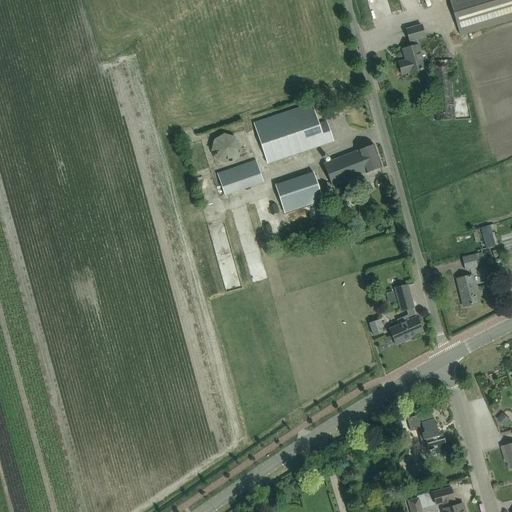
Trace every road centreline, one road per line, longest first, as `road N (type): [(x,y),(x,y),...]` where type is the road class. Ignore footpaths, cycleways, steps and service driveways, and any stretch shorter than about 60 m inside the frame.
road 1 (unclassified): [(445,360),(346,0)]
road 2 (secondary): [(202,511),(343,415),(445,360)]
road 3 (unclassified): [(488,511),(445,360)]
